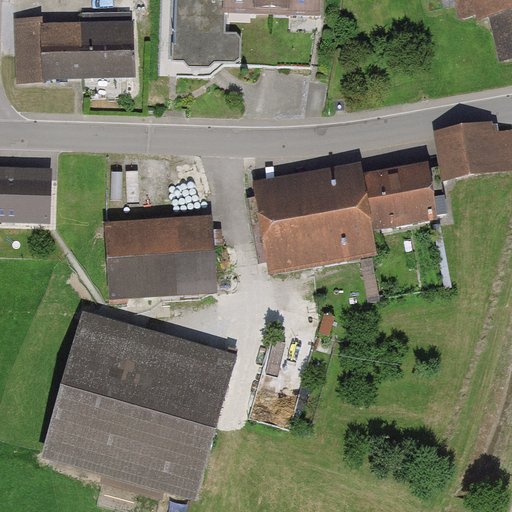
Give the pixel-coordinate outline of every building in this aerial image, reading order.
[(328,0),(176,0),(174,70),(245,73),(246,37),(228,36),(229,18),(327,22),(328,0)] [(511,0),(443,0),(449,27),(489,19),(498,64),(511,61),(511,0)] [(136,78),(134,21),(21,25),(23,82),(136,78)] [(501,128),(439,138),(447,187),(509,177),(501,128)] [(370,163),(260,179),(275,276),(384,260),(381,236),(443,227),(435,169),(373,178),(370,163)] [(50,181),(0,179),(0,221),(49,223),(50,181)] [(219,225),(113,229),(115,300),(222,295),(219,225)] [(237,358),(85,317),(49,453),(201,494),(237,358)]
